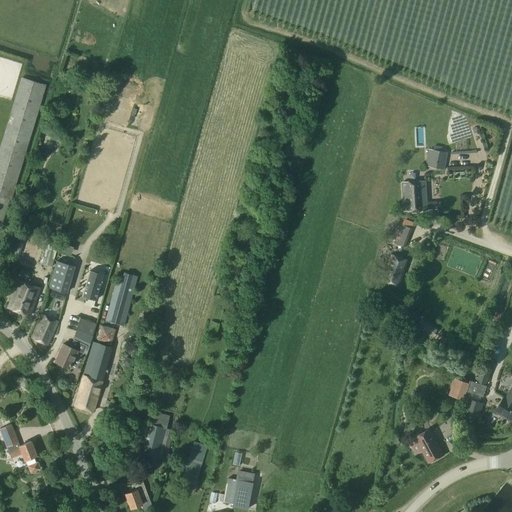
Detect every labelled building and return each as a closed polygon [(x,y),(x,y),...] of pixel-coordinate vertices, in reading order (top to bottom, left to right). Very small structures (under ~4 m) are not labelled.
[(251,0),(250,7),(262,10),(264,2),(263,2),(263,0),(251,0)] [(288,0),(300,8),(302,6),(312,8),(316,1),(319,0),(288,0)] [(46,85),(21,77),(0,145),(0,197),(11,201),(46,85)] [(416,127),(416,146),(425,145),(424,127),(416,127)] [(434,150),(431,167),(443,169),(446,152),(434,150)] [(511,158),(497,218),(511,221),(511,158)] [(448,177),(438,176),(437,194),(447,194),(448,177)] [(427,211),(425,181),(402,182),(404,212),(427,211)] [(414,223),(406,220),(404,225),(401,224),(395,243),(405,247),(414,223)] [(26,230),(13,227),(9,239),(14,240),(11,252),(20,254),(26,230)] [(58,236),(49,234),(40,263),(51,267),(58,244),(56,243),(58,236)] [(408,260),(391,255),(382,280),(399,285),(408,260)] [(75,266),(56,261),(49,288),(67,293),(75,266)] [(103,274),(89,271),(82,297),(96,300),(103,274)] [(38,287),(17,280),(7,307),(28,315),(38,287)] [(135,286),(116,281),(106,320),(124,325),(135,286)] [(59,321),(41,314),(30,337),(47,345),(59,321)] [(81,318),(77,330),(91,335),(96,324),(81,318)] [(212,321),(209,332),(217,334),(220,324),(212,321)] [(116,329),(101,325),(97,339),(112,343),(116,329)] [(93,336),(76,330),(72,339),(89,347),(93,336)] [(88,356),(107,362),(112,347),(92,341),(88,356)] [(76,352),(63,346),(55,363),(68,369),(76,352)] [(126,358),(123,359),(123,362),(124,365),(127,366),(130,365),(131,361),(129,359),(126,358)] [(474,380),(486,384),(492,366),(483,363),(479,376),(475,376),(474,380)] [(102,383),(82,377),(73,406),(93,411),(102,383)] [(470,380),(469,383),(466,391),(483,397),(486,386),(470,380)] [(457,398),(464,400),(466,391),(469,383),(463,381),(457,398)] [(511,388),(505,399),(504,398),(495,411),(511,421),(511,388)] [(472,400),(468,411),(477,414),(481,403),(472,400)] [(415,417),(413,406),(405,407),(407,419),(415,417)] [(170,415),(151,410),(138,456),(158,461),(158,459),(165,461),(173,430),(166,429),(170,415)] [(36,462),(34,456),(35,456),(29,441),(19,445),(11,424),(0,428),(0,432),(6,448),(7,448),(8,451),(7,451),(10,458),(21,453),(24,460),(25,460),(30,473),(41,469),(38,461),(36,462)] [(430,428),(414,436),(428,463),(444,454),(430,428)] [(208,445),(194,441),(182,481),(196,485),(208,445)] [(236,452),(233,465),(240,466),(242,453),(236,452)] [(255,473),(238,471),(237,479),(228,478),(224,502),(233,503),(233,506),(249,509),(255,473)] [(152,508),(149,500),(141,480),(133,483),(136,489),(125,494),(130,507),(141,503),(144,511),(152,508)]
